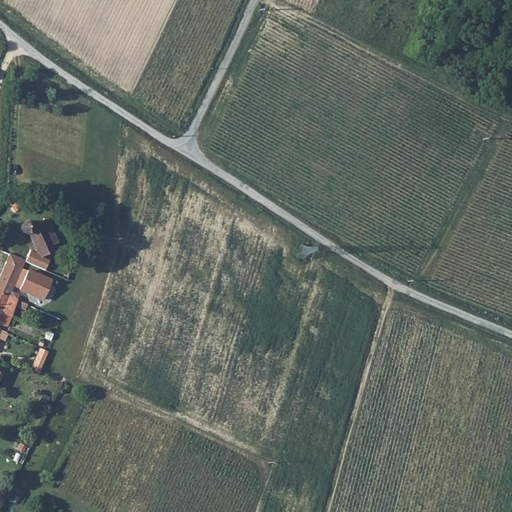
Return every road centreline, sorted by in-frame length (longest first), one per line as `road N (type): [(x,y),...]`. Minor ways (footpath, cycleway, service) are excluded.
road 1 (track): [(181,151),(395,286),(511,333)]
road 2 (track): [(511,120),(276,0)]
road 3 (track): [(395,286),(326,511)]
road 4 (track): [(181,151),(33,55),(0,24)]
road 5 (track): [(251,0),(181,151)]
